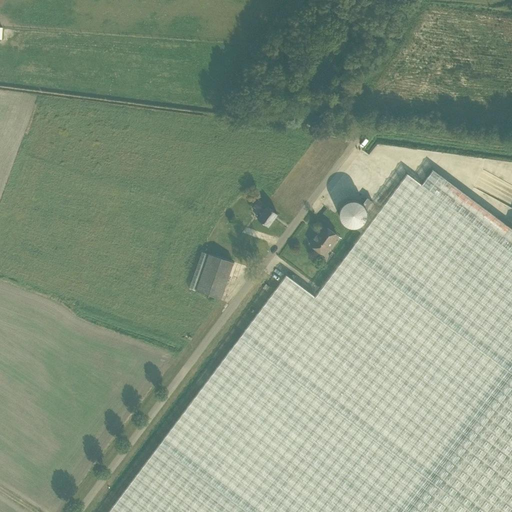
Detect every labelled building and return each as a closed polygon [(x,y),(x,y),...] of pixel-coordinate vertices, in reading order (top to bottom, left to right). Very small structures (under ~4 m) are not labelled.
[(345,7),(338,20),(335,26),(345,32),(351,20),(355,13),(345,7)] [(300,81),(280,69),(276,74),(297,87),(300,81)] [(314,93),(301,110),(307,115),(310,111),(317,116),(327,104),(314,93)] [(280,283),(160,443),(107,511),(511,511),(511,228),(511,229),(432,170),(421,184),(407,174),(320,287),(313,296),(285,275),(280,283)] [(366,198),(362,204),(364,207),(366,211),(372,202),(366,198)] [(277,213),(267,205),(258,199),(253,206),(262,212),(257,218),(268,226),(277,213)] [(320,230),(310,244),(324,254),(338,235),(326,227),(322,231),(320,230)] [(208,253),(195,290),(220,298),(233,262),(208,253)]
